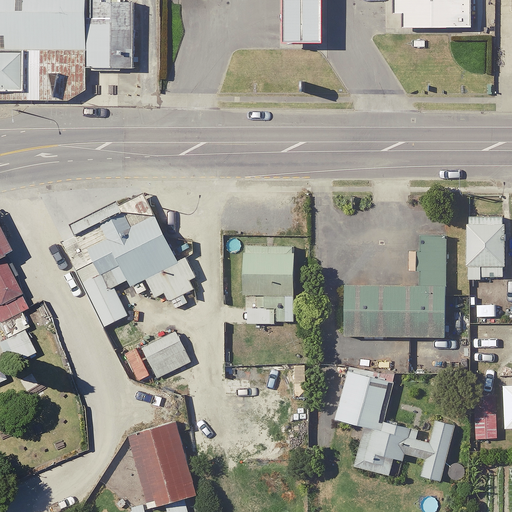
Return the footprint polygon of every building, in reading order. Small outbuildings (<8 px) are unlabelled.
[(88,66),(89,16),(89,0),(0,0),(0,98),(71,99),(88,88),(88,66)] [(88,66),(135,67),(136,0),(93,0),(93,16),(89,16),(88,66)] [(329,0),(283,0),(284,43),(330,43),(329,0)] [(474,25),(473,0),(394,0),(395,12),(404,12),(404,26),(474,25)] [(119,202),(118,200),(71,224),(76,234),(63,241),(76,265),(74,266),(113,343),(138,330),(120,294),(134,287),(133,285),(148,278),(157,296),(166,292),(170,300),(173,299),(177,308),(189,301),(185,293),(196,287),(192,279),(198,275),(188,255),(181,259),(145,191),(125,202),(123,200),(119,202)] [(11,248),(0,225),(0,321),(28,308),(2,253),(11,248)] [(504,278),(503,227),(467,227),(468,296),(483,296),(483,279),(504,278)] [(445,239),(419,239),(418,288),(345,287),(345,339),(444,340),(445,239)] [(246,250),(246,293),(258,293),(257,307),(249,307),(249,322),(276,322),(276,307),(278,307),(278,320),(297,321),(298,251),(297,251),(297,244),(247,243),(247,250),(246,250)] [(48,324),(41,305),(26,310),(33,330),(48,324)] [(27,327),(21,315),(0,324),(0,329),(4,338),(27,327)] [(193,360),(177,329),(143,347),(159,377),(193,360)] [(23,332),(0,343),(0,353),(7,367),(34,354),(23,332)] [(390,379),(349,368),(335,422),(364,429),(354,468),(389,477),(393,460),(404,462),(406,456),(425,461),(421,478),(441,483),(455,426),(436,421),(430,445),(414,441),(416,431),(379,421),(390,379)] [(252,375),(223,376),(223,394),(252,394),(252,375)] [(495,442),(496,395),(471,395),(471,442),(495,442)] [(269,410),(269,399),(230,398),(230,409),(269,410)] [(183,434),(179,419),(131,433),(151,506),(167,502),(186,497),(200,493),(183,434)] [(186,497),(167,502),(169,511),(186,511),(190,511),(186,497)]
